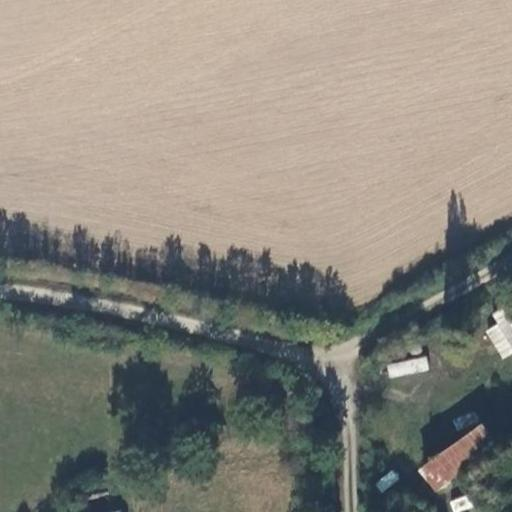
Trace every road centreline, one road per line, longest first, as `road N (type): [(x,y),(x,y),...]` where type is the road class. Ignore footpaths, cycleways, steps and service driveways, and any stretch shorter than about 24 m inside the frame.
road 1 (unclassified): [(0,290),(244,340),(333,369),(347,511)]
road 2 (track): [(511,267),(333,369)]
